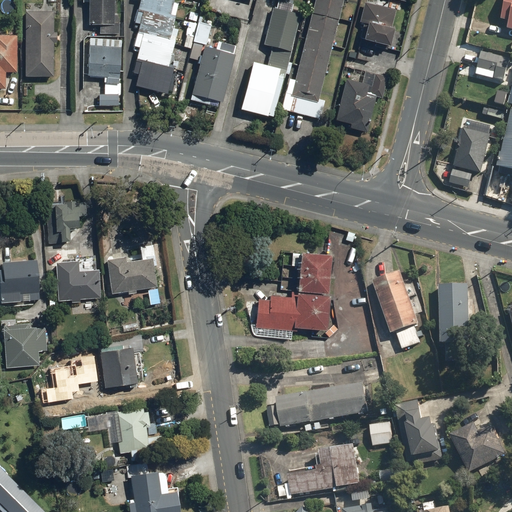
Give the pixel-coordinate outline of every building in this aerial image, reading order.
[(114,0),(90,0),(90,24),(114,25),(114,0)] [(138,0),(142,1),(137,23),(140,24),(134,46),(140,48),(135,71),(139,72),(136,83),(171,92),(177,67),(170,66),(180,27),(174,26),(180,4),(176,3),(177,0),(138,0)] [(316,0),(313,13),(341,20),(345,0),(316,0)] [(367,1),(364,16),(362,22),(368,24),(365,38),(393,44),(397,27),(393,26),(394,22),(398,8),(367,1)] [(304,13),(277,5),(265,44),(292,53),(304,13)] [(59,31),(55,31),(56,7),(29,7),(27,76),(55,76),(55,44),(59,44),(59,31)] [(341,20),(313,13),(293,95),(321,102),(341,20)] [(200,23),(194,41),(189,57),(199,60),(204,44),(207,45),(213,26),(200,23)] [(19,35),(0,34),(0,88),(7,89),(8,71),(18,71),(19,35)] [(105,76),(105,92),(99,92),(99,104),(120,105),(120,92),(121,70),(121,60),(122,38),(91,37),(90,63),(90,76),(105,76)] [(237,53),(233,52),(235,44),(221,41),(219,48),(207,45),(194,94),(224,102),(237,53)] [(511,70),(511,57),(483,50),(477,75),(509,83),(511,70)] [(287,71),(254,63),(242,108),(275,117),(287,71)] [(389,75),(377,73),(372,93),(385,95),(389,75)] [(377,97),(368,95),(371,83),(348,77),(337,119),(353,123),(351,128),(368,132),(377,97)] [(511,168),(511,104),(511,105),(511,104),(511,123),(502,166),(511,168)] [(484,173),(493,133),(467,127),(458,167),(484,173)] [(476,175),(454,169),(451,183),(472,188),(476,175)] [(62,204),(44,206),(47,244),(69,242),(68,229),(77,228),(76,217),(86,217),(85,203),(76,204),(76,202),(62,203),(62,204)] [(299,289),(330,291),(333,251),(301,250),(299,289)] [(123,257),(105,260),(110,294),(155,288),(151,259),(124,263),(123,257)] [(36,259),(0,262),(2,282),(0,282),(0,299),(0,303),(39,300),(36,259)] [(76,261),(54,263),(58,301),(100,298),(97,270),(77,272),(76,261)] [(421,342),(416,325),(421,324),(404,271),(377,280),(394,332),(400,331),(405,347),(421,342)] [(442,343),(448,343),(448,357),(467,357),(466,343),(473,343),(472,285),(441,286),(442,343)] [(330,293),(299,291),(299,293),(293,292),(292,296),(270,294),(270,299),(258,298),(256,334),(292,336),(293,325),(329,327),(330,293)] [(29,323),(3,326),(6,368),(39,366),(38,352),(46,351),(44,328),(29,329),(29,323)] [(101,365),(92,366),(96,390),(100,389),(101,399),(122,396),(120,386),(137,383),(131,348),(99,353),(101,365)] [(278,397),(279,405),(266,407),(269,428),(282,426),(372,413),(368,383),(278,397)] [(397,403),(404,436),(412,435),(416,456),(444,450),(436,414),(425,416),(421,398),(397,403)] [(112,412),(119,453),(129,451),(131,461),(163,456),(160,435),(145,437),(144,428),(148,428),(146,412),(141,412),(141,408),(112,412)] [(99,426),(100,415),(89,414),(89,425),(99,426)] [(492,418),(454,436),(472,474),(510,456),(492,418)] [(392,420),(372,424),(376,446),(396,442),(392,420)] [(323,446),(325,465),(290,470),(292,481),(276,483),(277,496),(365,484),(359,442),(323,446)] [(0,503),(9,511),(45,511),(0,468),(0,503)] [(115,481),(115,468),(102,469),(102,482),(115,481)] [(401,479),(399,468),(381,470),(383,482),(401,479)] [(155,471),(129,475),(133,502),(127,503),(128,511),(177,511),(175,492),(159,494),(155,471)] [(370,489),(355,491),(356,501),(365,499),(366,505),(345,508),(345,511),(392,511),(391,505),(386,506),(385,495),(371,497),(370,489)]
